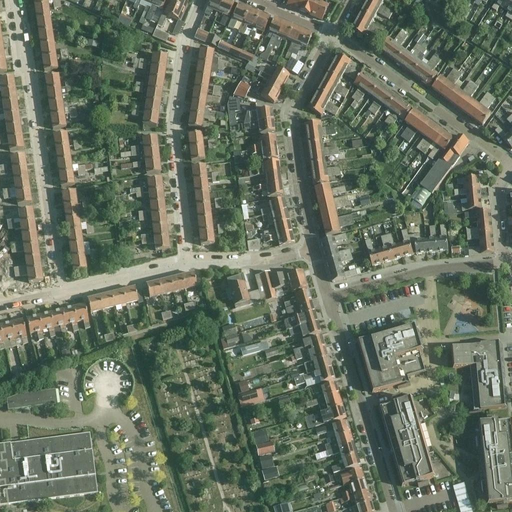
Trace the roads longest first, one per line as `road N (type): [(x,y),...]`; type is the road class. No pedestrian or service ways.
road 1 (residential): [(60,292),(12,0)]
road 2 (residential): [(200,0),(184,39),(172,123),(186,262)]
road 3 (residential): [(313,251),(289,114),(332,35)]
road 4 (residential): [(511,166),(332,35)]
road 5 (residential): [(392,511),(328,299)]
road 6 (residential): [(328,299),(429,270),(504,262)]
road 7 (residential): [(60,292),(186,262)]
road 8 (residential): [(186,262),(246,263),(313,251)]
